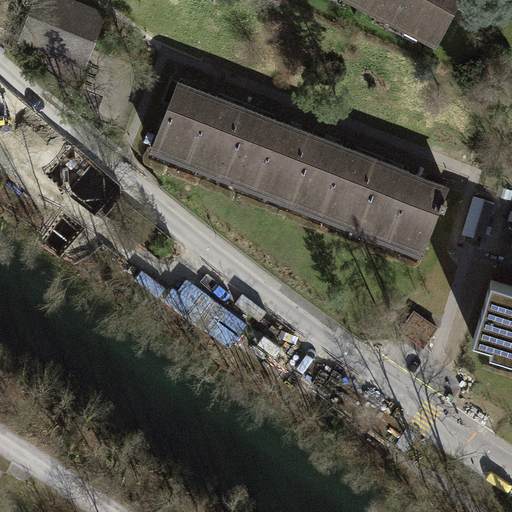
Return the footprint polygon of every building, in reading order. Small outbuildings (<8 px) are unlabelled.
[(104,16),(63,0),(34,0),(20,37),(87,62),(104,16)] [(455,0),(361,0),(432,39),(445,15),(447,15),(455,0)] [(152,146),(219,172),(245,107),(178,80),(152,146)] [(312,133),(245,107),(219,172),(286,199),(312,133)] [(286,199),(352,224),(378,158),(312,133),(286,199)] [(444,184),(378,158),(352,224),(418,250),(444,184)] [(511,285),(492,279),(474,341),(494,347),(496,340),(511,344),(511,285)]
